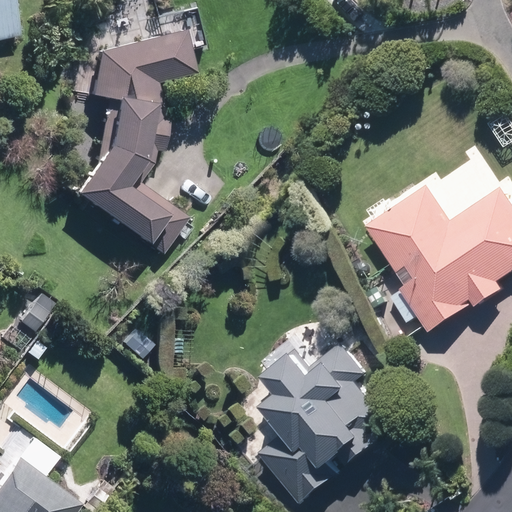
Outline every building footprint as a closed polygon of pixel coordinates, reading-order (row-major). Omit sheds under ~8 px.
[(0,0),(0,34),(18,31),(10,0),(0,0)] [(160,248),(187,212),(137,177),(151,157),(152,144),(160,144),(163,114),(157,113),(159,96),(154,76),(193,67),(188,46),(204,42),(194,2),(156,12),(160,28),(96,44),(88,88),(111,93),(103,134),(69,184),(160,248)] [(501,277),(511,269),(511,193),(505,183),(455,216),(431,181),(370,222),(410,280),(404,285),(433,328),(477,299),(479,302),(506,284),(501,277)] [(53,303),(34,291),(14,322),(33,334),(53,303)] [(134,361),(153,339),(131,321),(112,342),(134,361)] [(289,428),(263,449),(304,501),(381,438),(373,428),(389,415),(359,377),(369,369),(345,339),(313,365),(298,347),(269,370),(283,387),(267,400),(289,428)] [(0,511),(71,511),(81,500),(16,451),(0,473),(0,511)]
